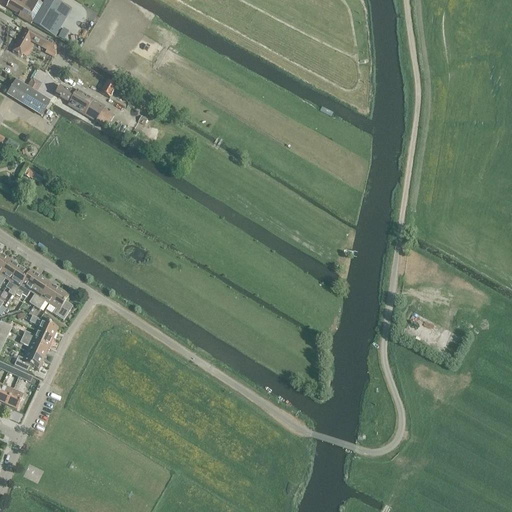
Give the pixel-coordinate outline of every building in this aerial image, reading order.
[(32,24),(32,25),(44,5),(33,0),(28,0),(24,7),(10,0),(3,0),(0,6),(19,16),(18,18),(31,25),(32,24)] [(53,0),(47,0),(44,5),(32,25),(55,38),(71,11),(53,0)] [(62,29),(59,37),(65,39),(68,31),(62,29)] [(45,53),(54,58),(60,48),(35,34),(34,35),(25,30),(13,52),(21,58),(31,42),(47,51),(45,53)] [(50,104),(16,83),(7,97),(41,119),(50,104)] [(109,101),(117,89),(107,83),(100,95),(109,101)] [(60,87),(55,96),(70,104),(69,106),(81,113),(81,112),(97,121),(107,127),(113,117),(103,111),(105,107),(78,91),(76,94),(72,91),(70,93),(60,87)] [(24,176),(29,179),(30,177),(33,179),(36,174),(28,169),(25,175),(24,176)] [(0,275),(10,261),(0,255),(0,275)] [(0,286),(5,280),(9,283),(19,267),(10,261),(0,275),(0,286)] [(19,267),(9,283),(5,288),(9,291),(8,294),(13,298),(15,295),(29,274),(28,274),(19,267)] [(15,295),(20,298),(22,296),(26,299),(30,293),(40,278),(30,271),(28,274),(29,274),(15,295)] [(40,278),(30,293),(34,296),(28,304),(34,308),(49,284),(40,278)] [(49,284),(34,308),(39,311),(45,303),(50,306),(60,291),(49,284)] [(69,297),(60,291),(50,306),(56,310),(52,315),(63,322),(72,308),(65,303),(69,297)] [(36,332),(53,340),(57,329),(32,317),(29,323),(38,328),(36,332)] [(11,328),(0,323),(0,329),(9,334),(11,328)] [(0,329),(0,336),(6,339),(9,334),(0,329)] [(22,338),(48,350),(53,340),(36,332),(34,337),(25,333),(22,338)] [(48,350),(22,338),(19,344),(29,348),(26,354),(43,362),(48,350)] [(38,371),(43,362),(26,354),(23,360),(18,358),(14,367),(27,373),(29,367),(38,371)] [(0,370),(7,374),(10,368),(0,363),(0,370)] [(18,379),(21,373),(10,368),(7,374),(18,379)] [(29,384),(32,378),(21,373),(18,379),(29,384)] [(16,412),(23,398),(26,392),(14,387),(12,393),(5,407),(16,412)] [(0,404),(5,407),(12,393),(1,388),(0,389),(0,404)]
